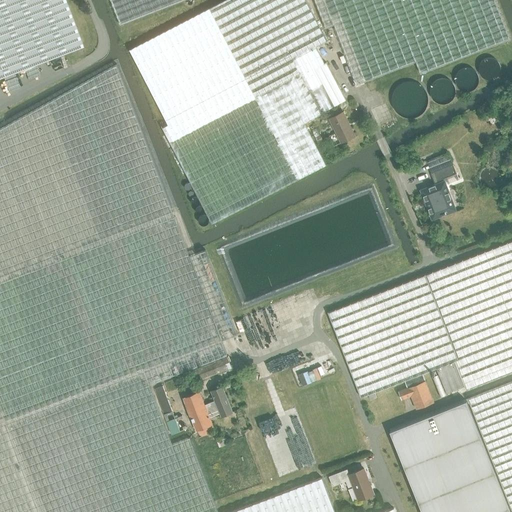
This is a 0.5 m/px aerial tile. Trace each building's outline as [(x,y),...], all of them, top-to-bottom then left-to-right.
[(65,0),(0,0),(0,76),(62,53),(82,45),(65,0)] [(110,0),(120,24),(181,0),(110,0)] [(321,113),(333,106),(314,68),(325,62),(317,47),(328,41),(306,0),(225,0),(129,50),(168,124),(163,127),(214,222),(262,197),(316,169),(326,164),(304,122),(322,114),(321,113)] [(314,0),(326,29),(334,25),(357,85),(416,62),(421,74),(510,39),(494,0),(314,0)] [(345,100),(325,62),(314,68),(333,106),(345,100)] [(0,511),(393,511),(392,509),(384,511),(334,511),(322,478),(254,504),(232,511),(218,511),(195,449),(190,437),(187,438),(172,444),(155,400),(149,385),(227,355),(222,340),(237,334),(206,250),(197,254),(194,255),(190,257),(117,66),(117,64),(116,64),(0,129),(0,511)] [(341,142),(354,135),(343,112),(330,118),(341,142)] [(422,190),(433,218),(442,214),(442,215),(446,213),(455,209),(443,178),(457,173),(454,164),(431,172),(436,185),(422,190)] [(428,274),(329,314),(336,332),(361,397),(404,380),(407,387),(409,386),(415,384),(425,380),(422,373),(436,367),(455,360),(465,386),(466,390),(473,387),(511,371),(511,241),(428,275),(428,274)] [(269,303),(239,314),(244,328),(254,324),(260,343),(276,338),(268,316),(273,314),(269,303)] [(191,371),(195,382),(231,367),(227,356),(191,371)] [(455,360),(436,367),(447,393),(465,386),(455,360)] [(407,387),(398,390),(402,399),(402,400),(412,396),(416,408),(433,402),(433,400),(425,380),(415,384),(409,386),(407,387)] [(467,400),(466,401),(510,511),(511,511),(511,380),(467,398),(467,400)] [(180,431),(175,418),(163,385),(155,389),(172,434),(180,431)] [(222,415),(232,412),(222,387),(211,391),(215,400),(205,404),(200,391),(184,397),(200,437),(215,431),(209,417),(221,413),(222,415)] [(416,421),(390,432),(396,446),(422,511),(510,511),(466,401),(416,421)] [(280,475),(317,462),(298,408),(261,421),(280,475)] [(358,500),(374,494),(364,469),(350,475),(347,469),(329,476),(333,486),(346,481),(348,487),(352,486),(358,500)]
